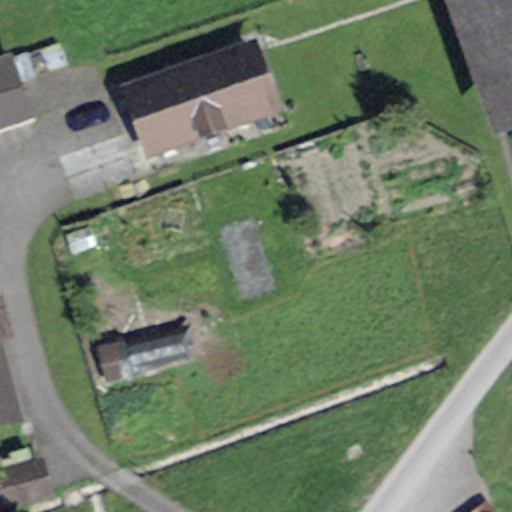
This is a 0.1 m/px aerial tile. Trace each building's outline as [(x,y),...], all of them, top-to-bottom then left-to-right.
[(511,124),(511,0),(450,0),(494,131),(511,124)] [(281,107),(256,38),(118,87),(142,156),(281,107)] [(15,56),(0,60),(0,132),(36,120),(15,56)] [(0,301),(0,342),(1,342),(10,340),(0,301)] [(0,342),(0,425),(20,421),(1,342),(0,342)] [(47,457),(0,470),(0,511),(3,511),(58,497),(47,457)]
